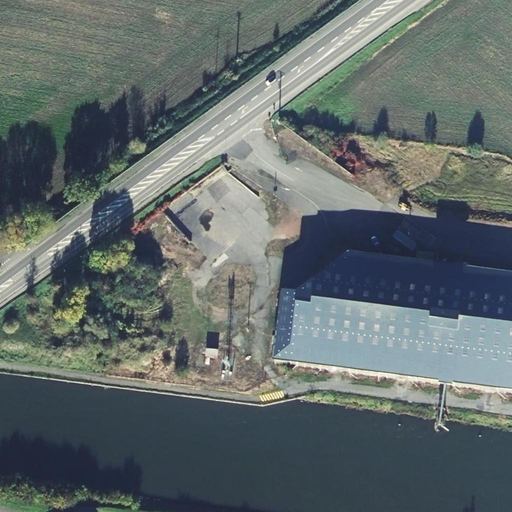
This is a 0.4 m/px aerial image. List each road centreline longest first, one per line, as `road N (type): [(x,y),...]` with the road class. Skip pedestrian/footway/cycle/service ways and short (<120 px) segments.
road 1 (unclassified): [(0,362),(259,398),(317,385),(511,411)]
road 2 (primary): [(395,0),(22,271)]
